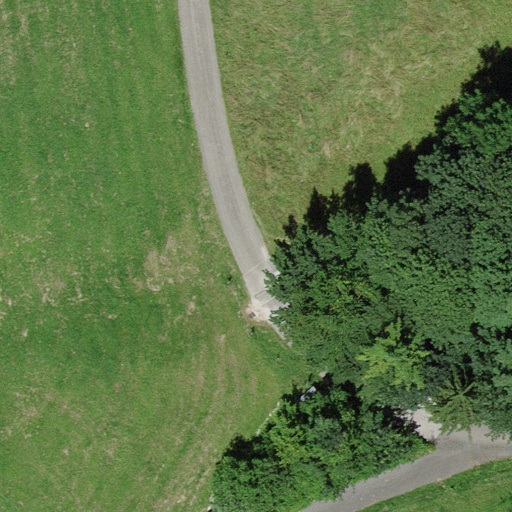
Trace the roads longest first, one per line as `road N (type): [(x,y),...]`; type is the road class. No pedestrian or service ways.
road 1 (unclassified): [(182,0),(212,166),(248,278),(304,353),(381,406),(511,447)]
road 2 (track): [(323,511),(493,446)]
